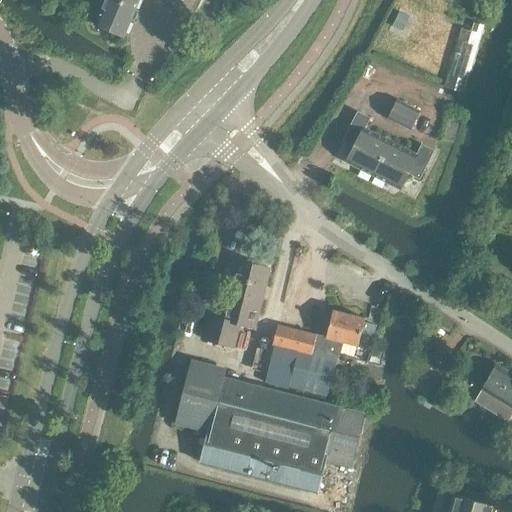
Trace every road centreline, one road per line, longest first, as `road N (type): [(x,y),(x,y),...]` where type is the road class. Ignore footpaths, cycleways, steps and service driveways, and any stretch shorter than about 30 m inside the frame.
road 1 (unclassified): [(511,348),(341,238),(207,103)]
road 2 (tertiary): [(33,485),(91,270),(133,190)]
road 3 (tertiary): [(133,190),(73,182),(49,163),(31,138),(0,42)]
road 4 (tertiary): [(207,103),(303,0)]
